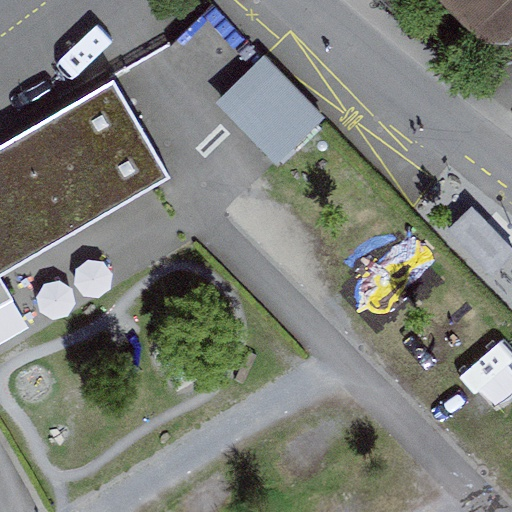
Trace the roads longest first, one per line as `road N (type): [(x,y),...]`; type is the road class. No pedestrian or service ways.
road 1 (residential): [(294,0),(511,183)]
road 2 (unknown): [(201,208),(0,346)]
road 3 (unknown): [(380,77),(201,208)]
road 4 (unknown): [(0,115),(167,41)]
road 5 (unknown): [(201,208),(167,41)]
